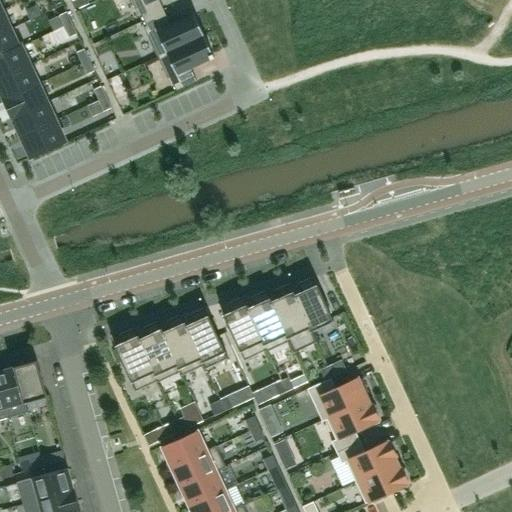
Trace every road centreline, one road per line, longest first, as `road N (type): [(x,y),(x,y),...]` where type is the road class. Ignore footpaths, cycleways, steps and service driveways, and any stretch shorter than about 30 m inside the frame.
road 1 (residential): [(214,0),(255,91),(12,202)]
road 2 (residential): [(322,227),(446,504)]
road 3 (residential): [(308,231),(57,301)]
road 4 (residential): [(111,511),(57,301)]
road 5 (unclassified): [(511,173),(322,227)]
